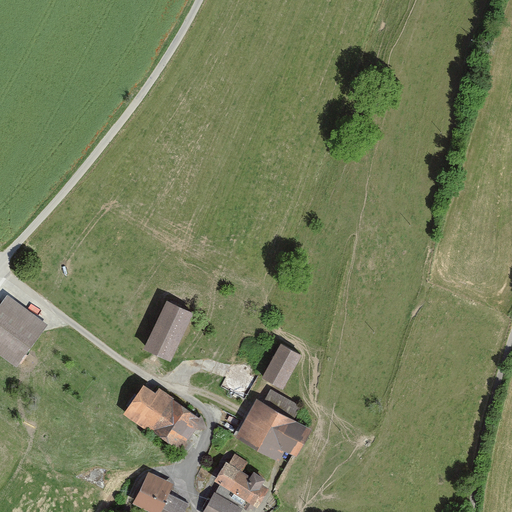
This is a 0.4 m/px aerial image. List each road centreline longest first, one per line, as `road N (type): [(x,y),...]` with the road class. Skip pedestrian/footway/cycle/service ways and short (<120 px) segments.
road 1 (unclassified): [(0,265),(152,82),(202,0)]
road 2 (unclassified): [(472,511),(478,459),(511,338)]
